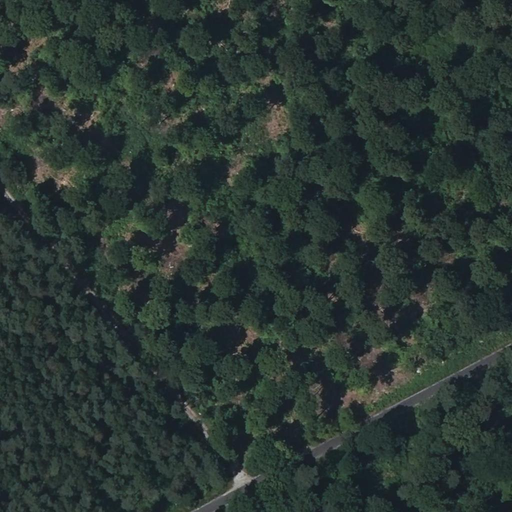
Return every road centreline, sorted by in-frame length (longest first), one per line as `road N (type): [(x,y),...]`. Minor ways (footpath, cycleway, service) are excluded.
road 1 (track): [(288,511),(0,177)]
road 2 (unclassified): [(511,353),(212,511)]
